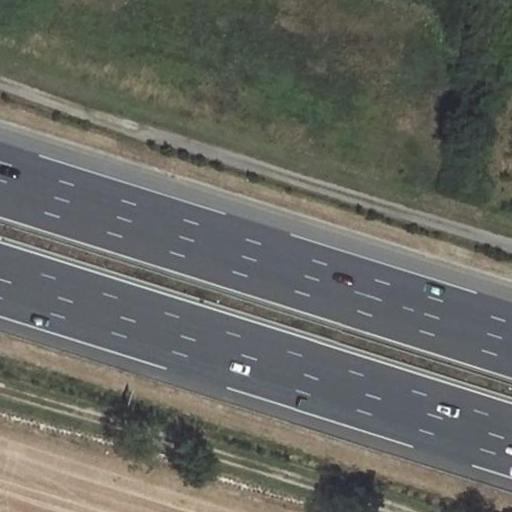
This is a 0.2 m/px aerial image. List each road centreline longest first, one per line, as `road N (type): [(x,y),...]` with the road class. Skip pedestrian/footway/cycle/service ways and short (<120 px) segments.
road 1 (track): [(0,83),(511,245)]
road 2 (motorway): [(511,340),(0,179)]
road 3 (motorway): [(0,280),(511,441)]
road 4 (track): [(0,389),(396,511)]
